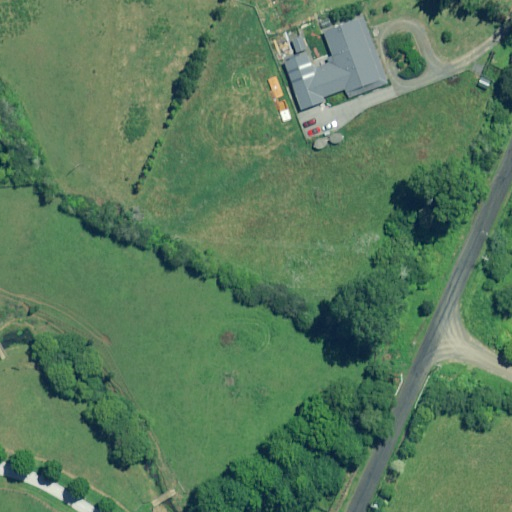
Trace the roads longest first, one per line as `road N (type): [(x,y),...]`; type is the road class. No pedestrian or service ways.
road 1 (unclassified): [(432,335),(511,157)]
road 2 (unclassified): [(358,511),(432,335)]
